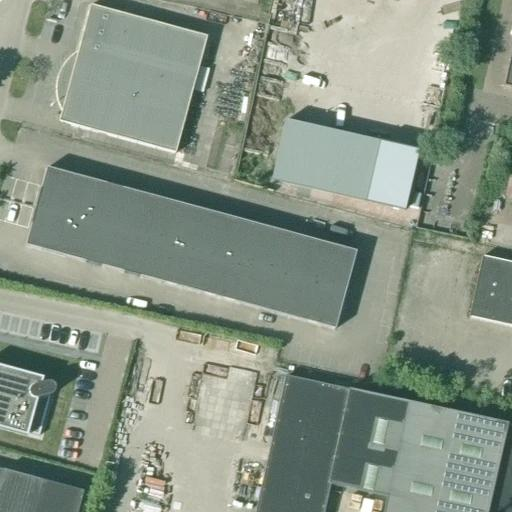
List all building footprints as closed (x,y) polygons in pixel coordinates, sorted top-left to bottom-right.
[(174,155),(206,39),(89,7),(77,53),(73,56),(68,59),(64,64),(61,69),(59,74),(56,80),(55,87),(55,94),(56,100),(58,106),(61,112),(58,124),(174,155)] [(511,46),(503,88),(511,90),(511,46)] [(420,152),(287,124),(273,184),(407,212),(420,152)] [(23,248),(332,331),(352,254),(44,170),(23,248)] [(511,265),(481,258),(468,320),(511,329),(511,265)] [(37,387),(38,382),(0,372),(0,427),(39,438),(49,397),(51,397),(51,396),(52,396),(53,395),(53,394),(54,393),(54,392),(54,391),(54,390),(54,389),(53,388),(52,387),(51,386),(50,385),(49,385),(48,385),(47,385),(46,385),(37,387)] [(511,511),(511,428),(284,379),(255,511),(322,511),(328,487),(386,500),(383,511),(511,511)] [(0,511),(77,511),(82,494),(0,471),(0,511)]
